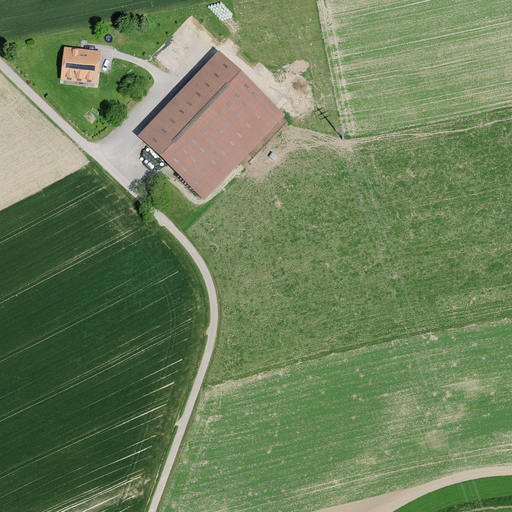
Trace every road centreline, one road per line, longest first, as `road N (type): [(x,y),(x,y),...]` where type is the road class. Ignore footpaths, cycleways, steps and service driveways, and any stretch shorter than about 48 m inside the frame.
road 1 (track): [(151,511),(211,345),(207,275),(159,215),(0,63)]
road 2 (unknown): [(94,153),(158,85),(152,70),(116,55)]
